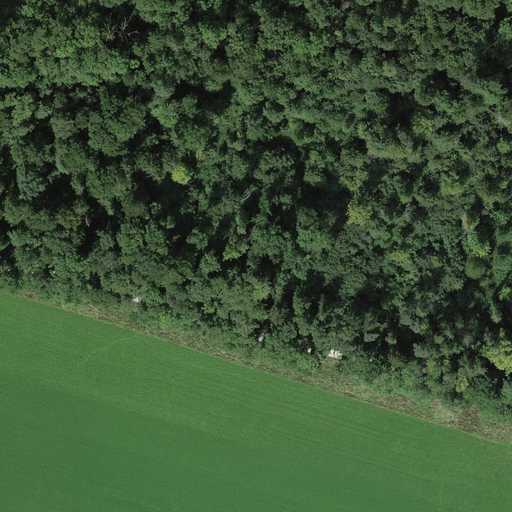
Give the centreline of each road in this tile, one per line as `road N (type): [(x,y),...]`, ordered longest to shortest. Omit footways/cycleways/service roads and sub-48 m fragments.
road 1 (track): [(511,390),(0,259)]
road 2 (track): [(511,3),(54,0),(0,8)]
